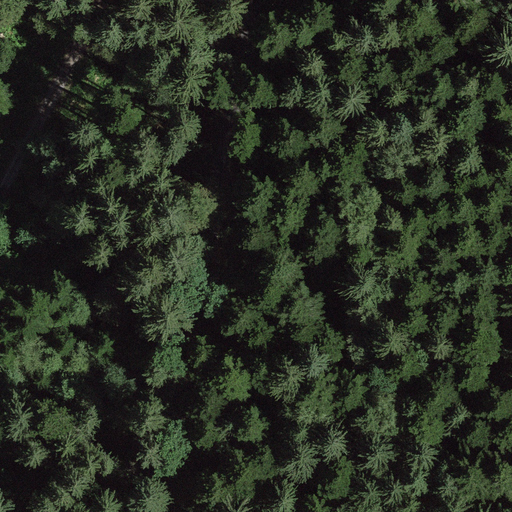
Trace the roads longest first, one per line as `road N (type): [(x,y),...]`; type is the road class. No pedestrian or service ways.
road 1 (unclassified): [(259,0),(169,511)]
road 2 (track): [(109,0),(0,202)]
